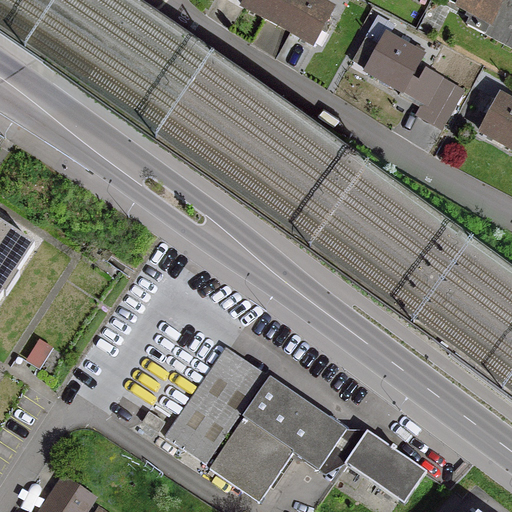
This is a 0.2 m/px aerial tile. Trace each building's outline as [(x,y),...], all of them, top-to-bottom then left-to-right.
[(245,0),(241,8),(276,27),(290,0),(245,0)] [(309,0),(290,0),(276,27),(310,46),(319,30),(324,33),(329,26),(323,23),(330,11),(309,0)] [(447,0),(471,13),(465,24),(511,49),(511,2),(507,0),(447,0)] [(367,68),(364,73),(399,93),(419,59),(384,39),(378,49),(364,40),(353,59),(367,68)] [(425,73),(412,96),(410,99),(423,107),(425,105),(438,81),(425,73)] [(487,117),(484,122),(478,133),(511,151),(511,106),(497,98),(491,109),(486,106),(481,114),(487,117)] [(0,297),(32,248),(0,227),(0,297)] [(25,360),(39,369),(44,360),(51,350),(37,341),(30,351),(25,360)] [(260,384),(219,356),(163,439),(204,467),(260,384)] [(210,468),(259,502),(294,452),(319,469),(347,429),(270,376),(243,415),(245,417),(210,468)] [(365,434),(343,465),(396,502),(407,486),(413,490),(424,475),(391,452),(394,449),(390,446),(404,425),(380,408),(363,433),(365,434)] [(140,423),(156,434),(162,424),(146,414),(140,423)] [(43,511),(79,511),(88,498),(64,482),(43,511)]
